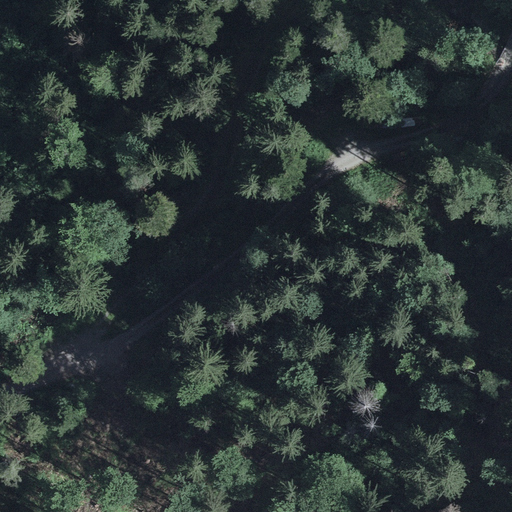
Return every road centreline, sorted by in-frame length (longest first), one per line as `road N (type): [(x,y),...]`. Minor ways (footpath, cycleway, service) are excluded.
road 1 (track): [(0,400),(88,356),(233,263),(360,142),(428,137),(496,85),(511,55)]
road 2 (track): [(88,356),(220,175),(256,56),(292,0)]
